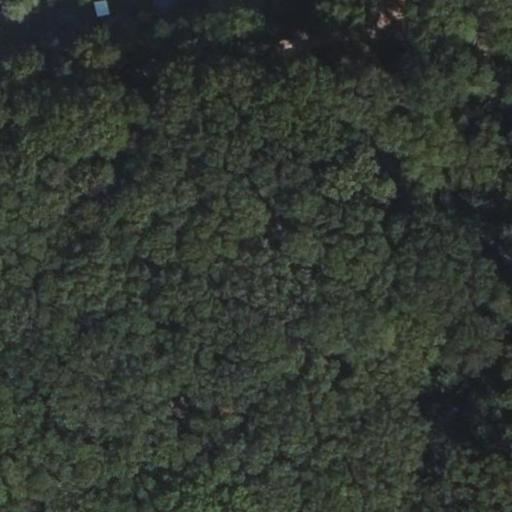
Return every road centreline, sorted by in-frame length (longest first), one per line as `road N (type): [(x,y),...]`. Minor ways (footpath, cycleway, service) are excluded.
road 1 (track): [(0,94),(376,30)]
road 2 (track): [(511,495),(372,511)]
road 3 (track): [(376,30),(511,44)]
